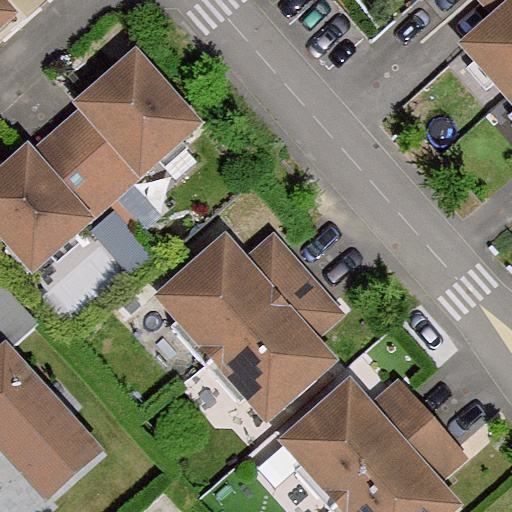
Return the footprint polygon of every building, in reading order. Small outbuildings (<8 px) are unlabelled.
[(511,10),(511,0),(502,0),(511,11),(511,10)] [(511,10),(511,11),(479,40),(511,77),(511,10)] [(196,123),(137,56),(103,87),(115,101),(69,142),(112,191),(139,167),(142,171),(196,123)] [(83,104),(87,108),(60,132),(69,142),(115,101),(103,87),(83,104)] [(33,156),(29,152),(10,169),(23,183),(69,142),(60,132),(33,156)] [(23,183),(10,169),(0,177),(0,227),(35,266),(89,218),(85,214),(112,191),(69,142),(23,183)] [(248,282),(276,258),(269,249),(241,274),(248,282)] [(255,325),(300,285),(276,258),(248,282),(241,274),(220,250),(157,306),(176,327),(167,334),(202,372),(255,325)] [(300,285),(255,325),(202,372),(236,411),(244,404),(263,425),(325,369),(304,345),(297,337),(325,312),(300,285)] [(304,345),(332,320),(325,312),(297,337),(304,345)] [(48,497),(94,457),(7,358),(0,364),(0,443),(25,472),(48,497)] [(373,425),(400,401),(393,392),(365,417),(373,425)] [(292,478),(322,511),(331,511),(425,429),(400,401),(373,425),(365,417),(344,393),(281,449),(300,470),(292,478)] [(450,456),(425,429),(331,511),(449,511),(429,489),(422,481),(450,456)] [(457,464),(450,456),(422,481),(429,489),(457,464)]
